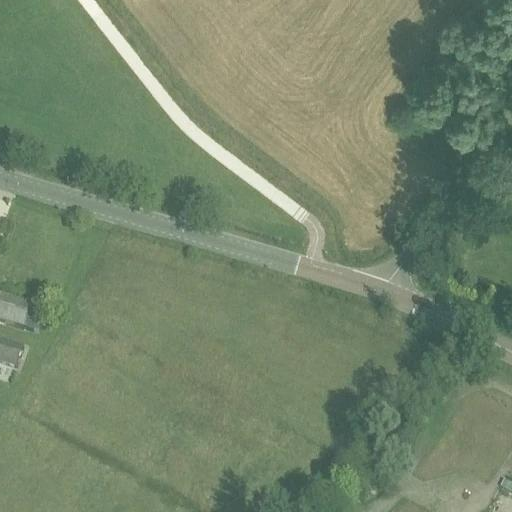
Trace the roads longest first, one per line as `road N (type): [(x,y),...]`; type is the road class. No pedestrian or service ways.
road 1 (tertiary): [(381,290),(0,179)]
road 2 (unclassified): [(381,290),(511,117)]
road 3 (tertiary): [(511,352),(381,290)]
